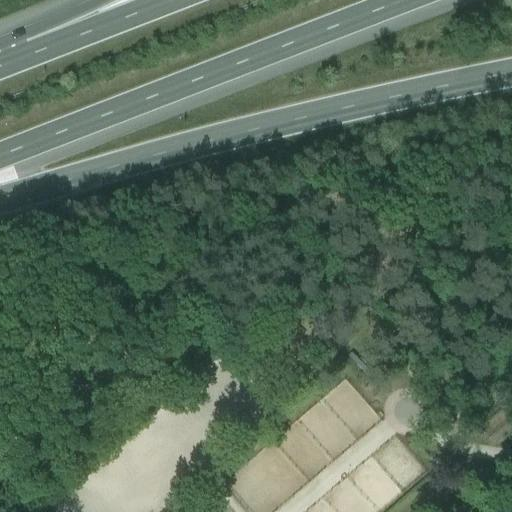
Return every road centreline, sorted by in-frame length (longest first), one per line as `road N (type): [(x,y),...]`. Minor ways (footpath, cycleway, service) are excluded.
road 1 (motorway): [(0,199),(209,141),(511,73)]
road 2 (motorway): [(0,156),(402,0)]
road 3 (motorway): [(174,0),(34,52)]
